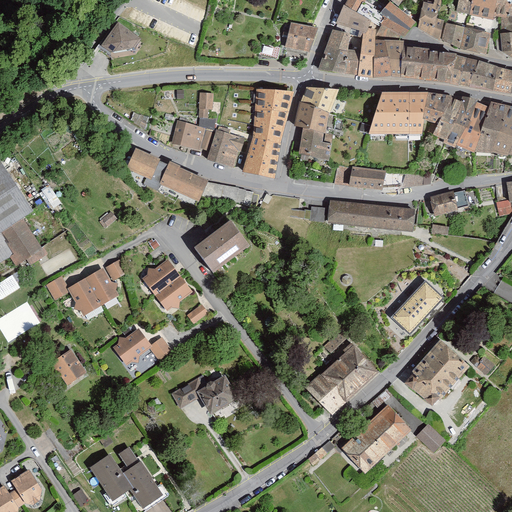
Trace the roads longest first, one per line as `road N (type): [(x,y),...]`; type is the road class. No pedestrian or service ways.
road 1 (residential): [(211,511),(322,438),(419,347),(511,242)]
road 2 (residential): [(273,185),(380,199),(511,177)]
road 3 (residential): [(301,79),(230,73),(79,89)]
road 4 (residential): [(79,89),(141,143),(186,164),(273,185)]
road 5 (residential): [(511,101),(301,79)]
